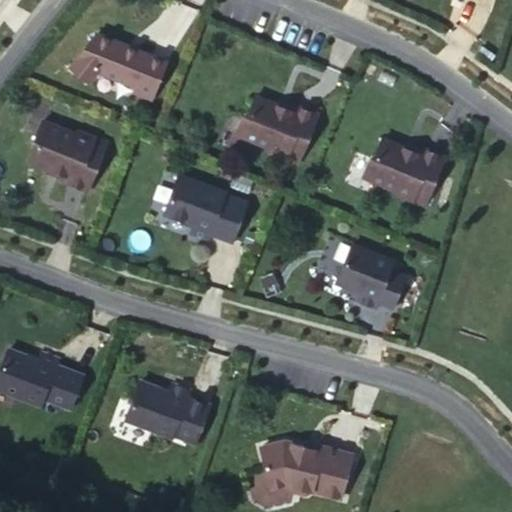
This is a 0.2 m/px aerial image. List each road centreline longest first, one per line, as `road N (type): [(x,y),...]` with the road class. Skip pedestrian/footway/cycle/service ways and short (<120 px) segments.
road 1 (residential): [(0,259),(176,319),(415,382),(450,405),(511,472)]
road 2 (residential): [(511,127),(415,59),(277,0)]
